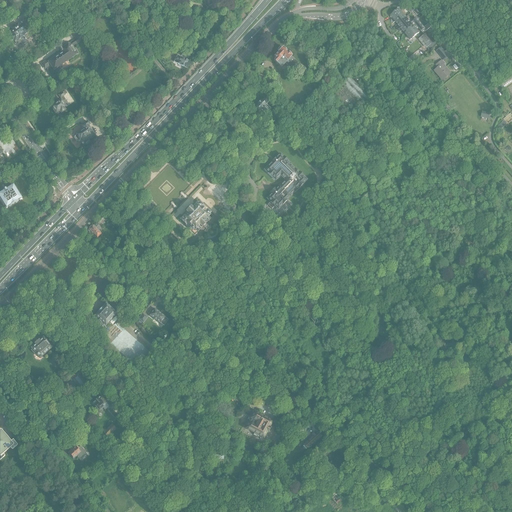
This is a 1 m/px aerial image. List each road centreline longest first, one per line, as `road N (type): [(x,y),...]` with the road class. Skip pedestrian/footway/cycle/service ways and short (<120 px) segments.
road 1 (unclassified): [(0,305),(254,44),(295,13)]
road 2 (primary): [(83,208),(284,0)]
road 3 (primary): [(267,0),(86,187)]
road 4 (residential): [(183,80),(65,188)]
